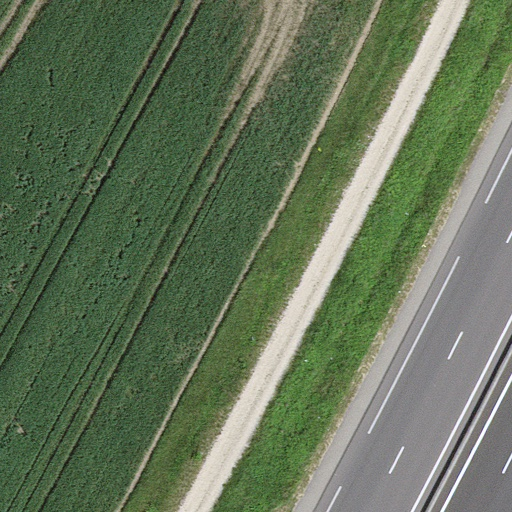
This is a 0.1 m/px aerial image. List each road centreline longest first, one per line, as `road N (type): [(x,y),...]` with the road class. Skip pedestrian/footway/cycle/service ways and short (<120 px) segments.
road 1 (track): [(460,0),(198,511)]
road 2 (trunk): [(511,214),(358,511)]
